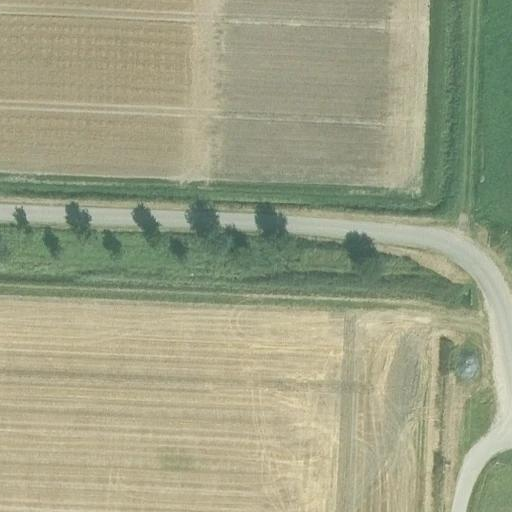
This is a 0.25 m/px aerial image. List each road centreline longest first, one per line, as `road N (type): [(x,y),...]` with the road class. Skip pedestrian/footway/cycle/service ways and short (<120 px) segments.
road 1 (tertiary): [(471,258),(409,235),(338,227),(0,210)]
road 2 (track): [(458,0),(447,244)]
